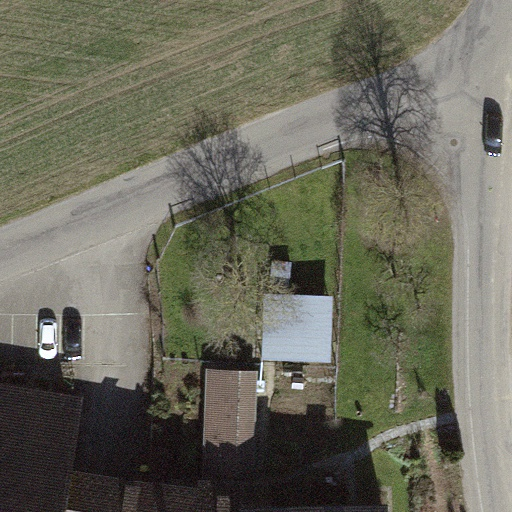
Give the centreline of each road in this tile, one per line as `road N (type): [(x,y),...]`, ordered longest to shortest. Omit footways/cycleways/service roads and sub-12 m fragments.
road 1 (unclassified): [(510,44),(0,254)]
road 2 (unclassified): [(510,44),(494,303),(502,511)]
